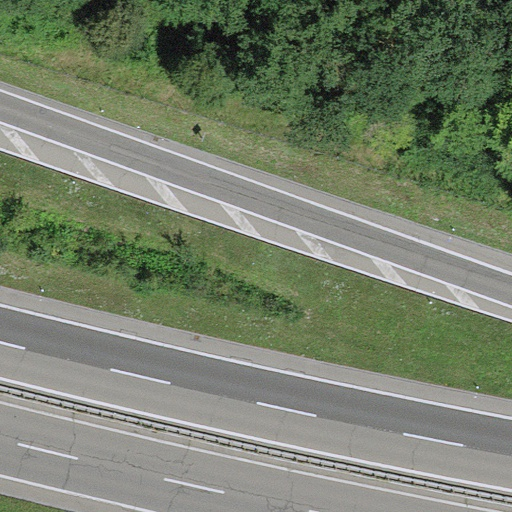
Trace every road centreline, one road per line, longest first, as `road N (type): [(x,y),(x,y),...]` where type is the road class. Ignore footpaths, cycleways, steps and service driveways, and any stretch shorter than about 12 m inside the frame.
road 1 (motorway): [(511,289),(0,104)]
road 2 (motorway): [(511,452),(0,339)]
road 3 (motorway): [(0,439),(311,511)]
